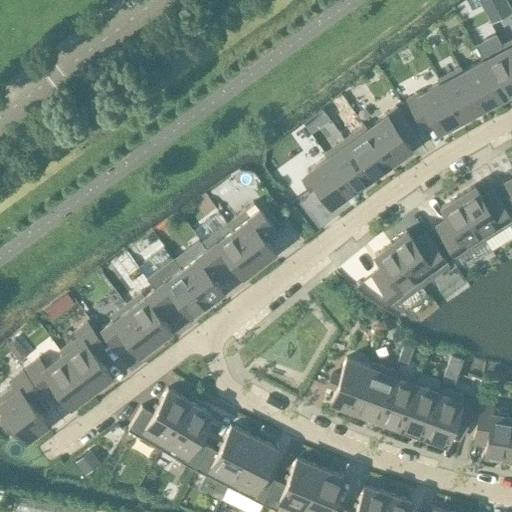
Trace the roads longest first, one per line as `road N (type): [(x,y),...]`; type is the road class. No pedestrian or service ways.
road 1 (residential): [(211,329),(415,176),(511,119)]
road 2 (residential): [(511,494),(372,456),(229,388),(211,329)]
road 3 (residential): [(44,452),(211,329)]
road 4 (tertiary): [(0,114),(155,0)]
